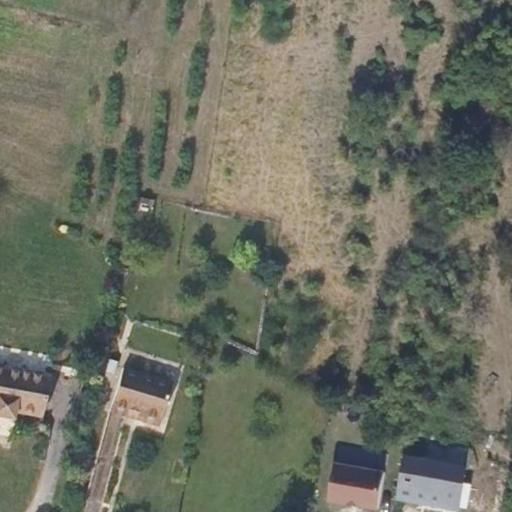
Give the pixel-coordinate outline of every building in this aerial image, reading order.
[(121,364),(118,373),(136,376),(132,408),(153,414),(155,400),(158,375),(121,364)] [(43,376),(0,367),(0,395),(38,403),(43,376)] [(136,376),(118,373),(109,408),(131,414),(131,412),(132,408),(136,376)] [(171,379),(158,375),(155,400),(153,414),(162,416),(171,379)] [(50,377),(43,376),(38,403),(36,419),(42,420),(50,377)] [(0,395),(0,418),(13,422),(14,414),(36,419),(38,403),(0,395)] [(131,412),(131,414),(152,420),(153,414),(132,408),(131,412)] [(162,416),(153,414),(152,420),(160,423),(162,416)] [(343,444),(339,458),(368,465),(371,451),(343,444)] [(385,510),(393,469),(339,459),(331,499),(385,510)] [(401,461),(395,501),(394,503),(448,511),(458,511),(465,472),(401,461)]
